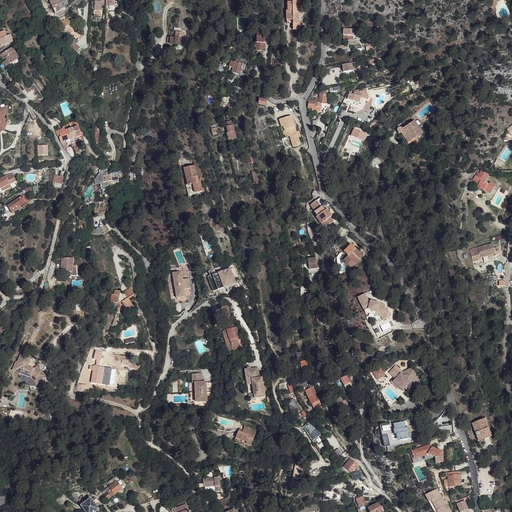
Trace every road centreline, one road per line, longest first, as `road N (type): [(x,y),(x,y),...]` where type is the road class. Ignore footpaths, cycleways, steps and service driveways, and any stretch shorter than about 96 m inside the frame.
road 1 (unclassified): [(203,511),(185,470),(141,428),(155,321),(146,263),(117,231),(111,206),(130,175),(124,138),(138,65),(136,27),(123,0)]
road 2 (residential): [(477,511),(470,464),(425,328),(380,252),(323,192)]
road 3 (unclassified): [(511,400),(504,355),(511,229)]
road 4 (unclassified): [(349,371),(363,414),(362,457),(400,511)]
road 5 (unknown): [(156,331),(228,299),(258,360)]
